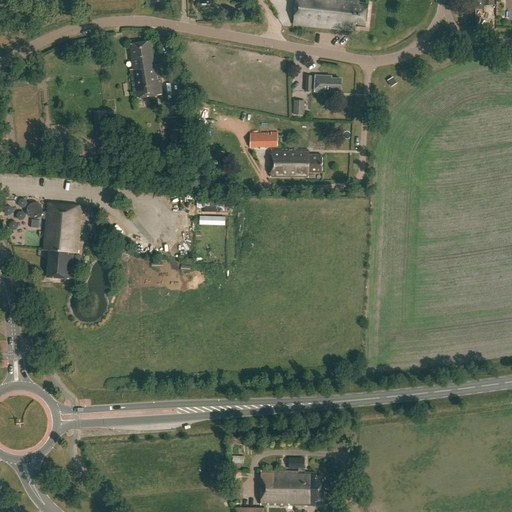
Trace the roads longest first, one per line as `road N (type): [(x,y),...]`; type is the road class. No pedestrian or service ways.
road 1 (unclassified): [(0,63),(70,30),(123,20),(369,62)]
road 2 (primary): [(259,408),(511,382)]
road 3 (primary): [(259,408),(53,407)]
road 4 (primary): [(56,433),(259,408)]
road 5 (unclassified): [(369,62),(360,173),(352,181)]
